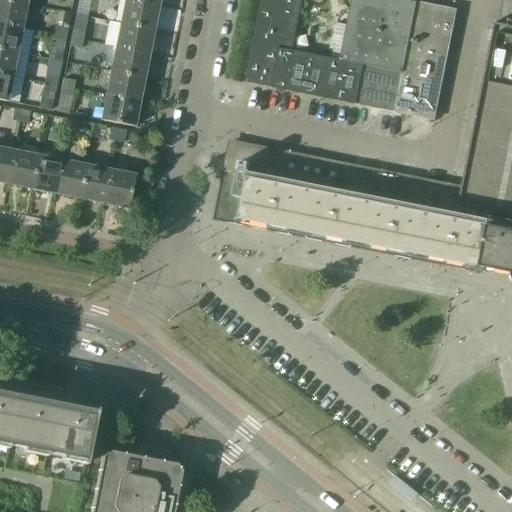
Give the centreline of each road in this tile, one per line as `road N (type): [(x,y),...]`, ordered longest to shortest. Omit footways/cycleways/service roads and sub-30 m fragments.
road 1 (residential): [(159,258),(214,279),(496,511)]
road 2 (residential): [(188,114),(441,162),(475,0)]
road 3 (tertiary): [(294,475),(135,346)]
road 4 (tertiary): [(125,363),(280,492)]
road 5 (residential): [(159,258),(188,114)]
